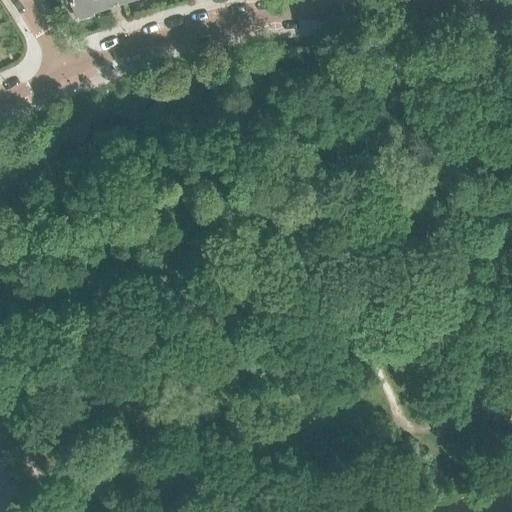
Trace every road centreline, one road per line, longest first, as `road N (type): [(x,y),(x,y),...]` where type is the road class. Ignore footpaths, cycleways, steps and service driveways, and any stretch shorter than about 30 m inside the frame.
road 1 (residential): [(316,5),(179,30),(59,69)]
road 2 (residential): [(511,10),(316,5)]
